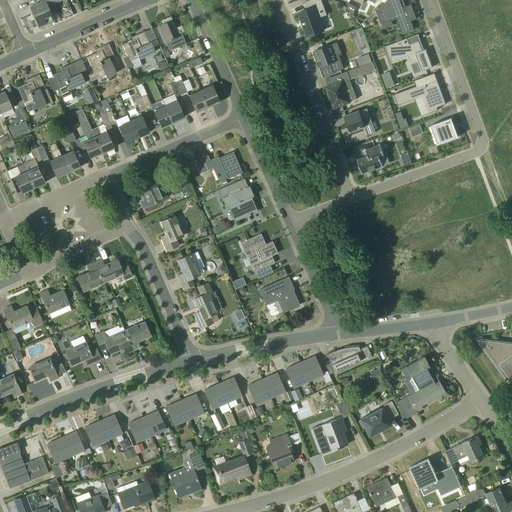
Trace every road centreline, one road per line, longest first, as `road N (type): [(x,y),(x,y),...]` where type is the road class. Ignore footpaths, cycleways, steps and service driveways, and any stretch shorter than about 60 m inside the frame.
road 1 (residential): [(230,511),(404,447),(480,398)]
road 2 (residential): [(349,199),(277,0)]
road 3 (residential): [(0,431),(195,357)]
road 4 (residential): [(431,0),(483,140),(476,152)]
road 5 (residential): [(195,357),(127,222)]
road 6 (residential): [(105,178),(243,118)]
road 7 (residential): [(195,357),(338,334)]
road 8 (residential): [(476,152),(349,199)]
road 9 (residential): [(27,53),(147,0)]
road 10 (residential): [(192,0),(243,118)]
road 11 (residential): [(290,221),(338,334)]
